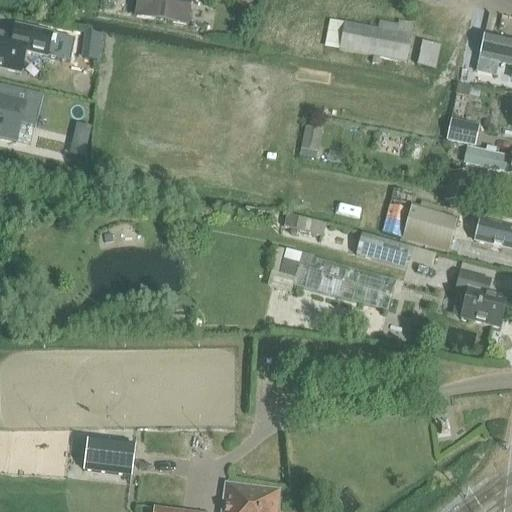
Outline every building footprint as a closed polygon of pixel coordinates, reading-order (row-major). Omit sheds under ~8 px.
[(143,0),(139,21),(195,30),(199,0),(234,0),(251,2),(251,0),(143,0)] [(411,37),(413,25),(398,22),(397,26),(379,23),(378,31),(344,24),(344,25),(330,23),(326,49),(373,58),(372,66),(379,67),(380,60),(406,65),(411,37)] [(15,39),(0,35),(0,72),(26,78),(31,56),(50,60),(55,35),(17,27),(15,39)] [(84,34),(83,44),(100,46),(101,37),(101,36),(84,34)] [(481,50),(511,55),(511,42),(484,37),(483,37),(481,50)] [(435,71),(440,47),(422,44),(416,69),(435,71)] [(511,68),(511,55),(481,50),(478,62),(511,68)] [(458,87),(456,96),(468,99),(470,89),(458,87)] [(0,140),(16,144),(21,124),(36,128),(40,108),(43,98),(4,89),(1,102),(0,101),(0,140)] [(450,123),(446,143),(474,149),(477,132),(462,129),(462,125),(450,123)] [(77,126),(70,157),(84,160),(91,130),(77,126)] [(305,129),(302,141),(319,145),(321,132),(305,129)] [(465,150),(462,165),(507,174),(511,175),(511,157),(510,157),(510,160),(465,150)] [(466,208),(473,180),(450,174),(444,203),(466,208)] [(381,235),(402,241),(402,242),(447,256),(457,220),(439,215),(441,209),(421,204),(419,209),(411,207),(413,196),(393,191),(381,235)] [(322,239),(325,227),(286,218),(283,230),(322,239)] [(502,227),(479,221),(474,243),(511,252),(511,224),(504,222),(502,227)] [(406,272),(411,251),(361,237),(355,258),(406,272)] [(293,289),(386,314),(395,281),(282,251),(275,275),(295,281),(293,289)] [(459,274),(454,293),(465,296),(459,321),(499,331),(503,316),(507,299),(492,295),(491,297),(486,296),(489,282),(459,274)] [(87,441),(83,473),(131,478),(134,447),(87,441)] [(276,511),(278,500),(279,492),(224,485),(220,511),(276,511)]
